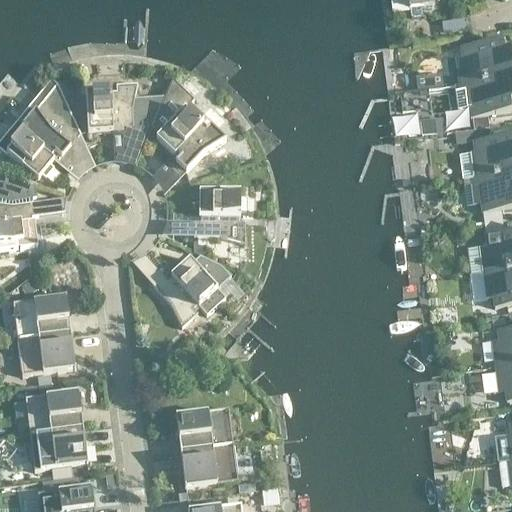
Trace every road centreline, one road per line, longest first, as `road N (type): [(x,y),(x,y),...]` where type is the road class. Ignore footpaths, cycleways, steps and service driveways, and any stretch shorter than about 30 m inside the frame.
road 1 (residential): [(99,245),(136,511)]
road 2 (residential): [(119,248),(138,239),(147,220),(142,200),(115,185),(95,192),(84,209),(99,245)]
